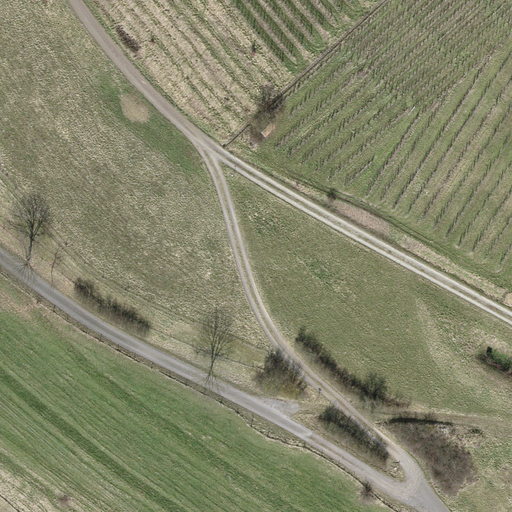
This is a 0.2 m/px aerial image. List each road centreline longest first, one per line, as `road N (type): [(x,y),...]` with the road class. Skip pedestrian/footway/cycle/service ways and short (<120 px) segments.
road 1 (track): [(76,0),(137,78),(205,145),(261,310),(282,345),(355,410)]
road 2 (track): [(205,145),(511,318)]
road 3 (track): [(0,254),(119,337),(262,407)]
road 4 (track): [(262,407),(384,483),(424,496)]
road 5 (track): [(355,410),(511,426)]
road 6 (track): [(355,410),(441,511)]
